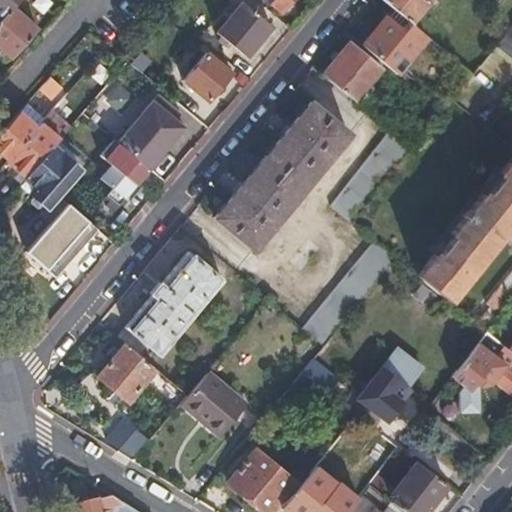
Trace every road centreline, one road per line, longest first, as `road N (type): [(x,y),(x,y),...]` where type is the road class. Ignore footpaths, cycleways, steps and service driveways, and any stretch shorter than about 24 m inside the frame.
road 1 (residential): [(339,0),(6,399)]
road 2 (residential): [(10,420),(164,511)]
